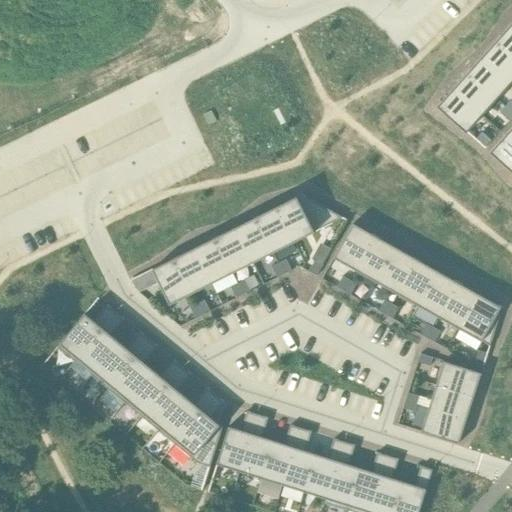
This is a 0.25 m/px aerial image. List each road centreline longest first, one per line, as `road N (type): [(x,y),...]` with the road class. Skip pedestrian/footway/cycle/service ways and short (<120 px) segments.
road 1 (residential): [(204,360),(298,314),(400,371),(381,433)]
road 2 (residential): [(75,198),(125,295),(204,360)]
road 3 (residential): [(75,198),(192,141),(162,81)]
road 4 (residential): [(204,360),(237,388),(381,433)]
road 5 (residential): [(162,81),(0,159)]
road 6 (residential): [(381,433),(511,475)]
